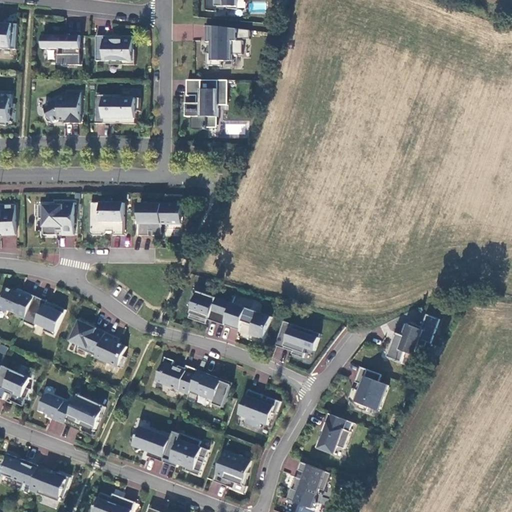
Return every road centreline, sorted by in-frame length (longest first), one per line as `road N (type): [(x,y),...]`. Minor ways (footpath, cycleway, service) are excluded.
road 1 (residential): [(68,275),(158,331),(230,351),(312,390)]
road 2 (residential): [(0,421),(223,511)]
road 3 (residential): [(168,147),(0,145)]
road 4 (residential): [(0,175),(167,173)]
road 5 (residential): [(166,15),(31,0)]
road 6 (residential): [(312,390),(259,511)]
road 7 (residential): [(168,147),(166,15)]
